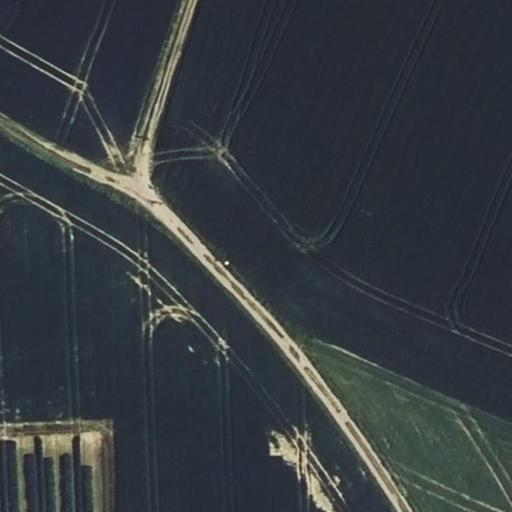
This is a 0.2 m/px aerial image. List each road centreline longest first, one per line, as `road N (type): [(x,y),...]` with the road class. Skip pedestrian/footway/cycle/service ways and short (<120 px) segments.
road 1 (track): [(403,511),(264,318),(144,198),(142,152),(192,0)]
road 2 (track): [(144,198),(0,116)]
